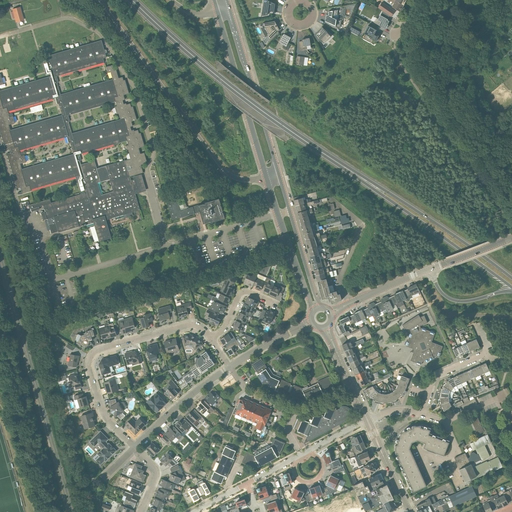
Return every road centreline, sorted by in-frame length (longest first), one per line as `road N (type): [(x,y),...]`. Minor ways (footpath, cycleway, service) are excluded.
road 1 (residential): [(134,447),(105,416),(89,357),(193,324),(210,338)]
road 2 (tertiary): [(349,303),(511,237)]
road 3 (primary): [(375,186),(511,287)]
road 4 (primary): [(511,278),(375,186)]
road 5 (primary): [(210,112),(172,97),(103,3)]
road 6 (tertiary): [(308,287),(261,138)]
road 7 (residential): [(421,414),(432,379),(483,353),(473,324)]
road 8 (residential): [(134,447),(229,367)]
road 9 (primary): [(375,186),(319,117),(290,98)]
